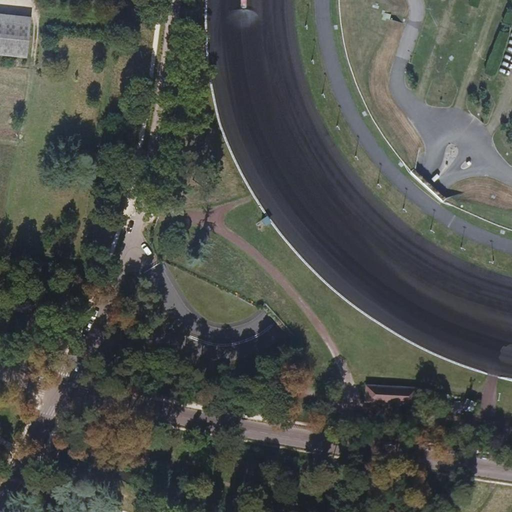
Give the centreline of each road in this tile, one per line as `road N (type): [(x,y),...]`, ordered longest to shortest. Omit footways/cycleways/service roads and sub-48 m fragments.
road 1 (unknown): [(268,0),(266,70),(281,140),(315,211),(386,290),(480,338),(511,345)]
road 2 (residential): [(64,391),(511,473)]
road 3 (unclassified): [(64,391),(140,211)]
road 4 (unclassified): [(0,502),(64,391)]
